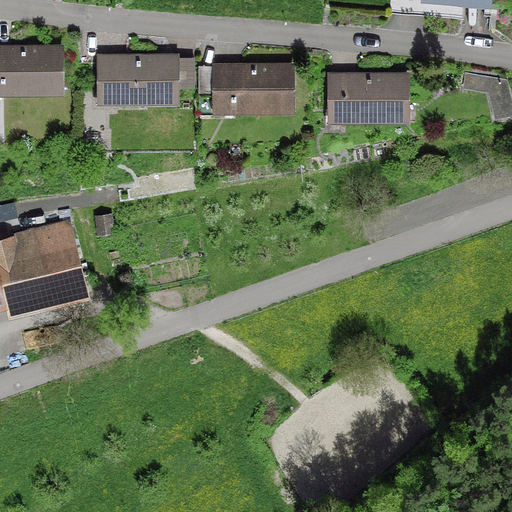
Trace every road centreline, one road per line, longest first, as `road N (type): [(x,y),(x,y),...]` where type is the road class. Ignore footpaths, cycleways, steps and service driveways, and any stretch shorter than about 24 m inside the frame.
road 1 (residential): [(511,207),(0,394)]
road 2 (residential): [(0,9),(511,58)]
road 3 (residential): [(0,216),(132,194)]
